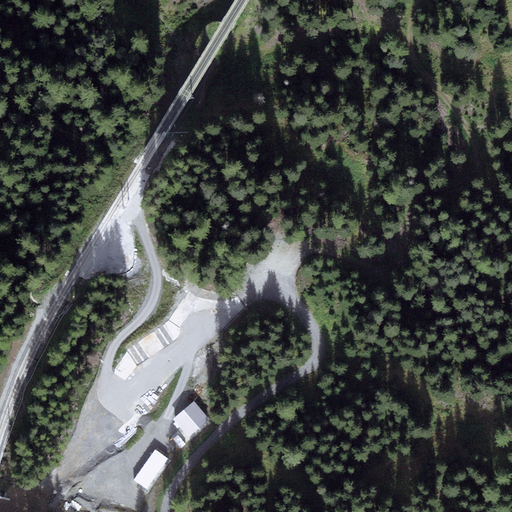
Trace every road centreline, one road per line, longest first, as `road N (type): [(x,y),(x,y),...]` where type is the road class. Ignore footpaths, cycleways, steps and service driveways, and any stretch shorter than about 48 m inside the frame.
road 1 (track): [(295,246),(317,244),(359,262),(392,261),(445,217),(469,184),(460,116),(422,65),(412,36),(419,0)]
road 2 (track): [(166,511),(198,448),(311,356),(318,326),(290,282),(295,246)]
road 3 (track): [(295,246),(278,246),(243,294),(196,299),(161,270),(130,202)]
